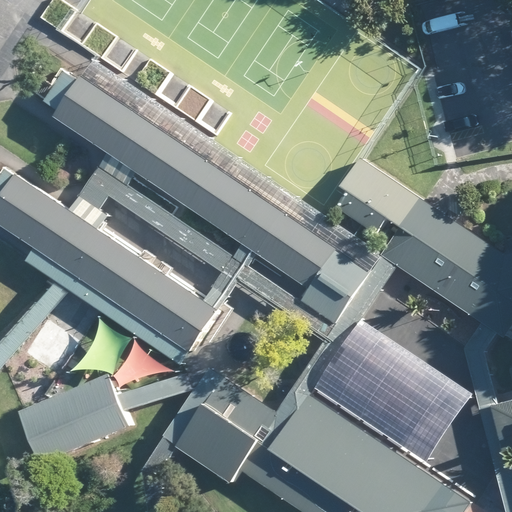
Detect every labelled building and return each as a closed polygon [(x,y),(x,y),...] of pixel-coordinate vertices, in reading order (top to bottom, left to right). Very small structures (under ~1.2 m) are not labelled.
[(344,320),(380,267),(93,72),(65,113),(117,149),(105,166),(133,185),(134,183),(144,168),(251,240),(241,255),(240,256),(254,265),(265,249),(319,286),(311,298),(344,320)] [(458,217),(428,197),(367,156),(349,183),(408,222),(388,252),(415,271),(489,320),(503,329),(509,334),(511,328),(511,252),(511,253),(496,243),(458,217)] [(94,217),(79,206),(26,171),(0,209),(0,215),(199,348),(226,306),(94,217)] [(79,206),(94,217),(103,205),(87,194),(79,206)] [(468,384),(361,315),(324,372),(431,441),(468,384)] [(271,404),(233,378),(216,368),(203,387),(172,434),(185,442),(239,479),(248,465),(318,511),(467,511),(478,497),(328,397),(304,381),(284,412),(271,404)] [(134,409),(126,391),(118,372),(30,410),(52,460),(140,422),(134,409)] [(511,399),(500,402),(511,452),(511,399)]
